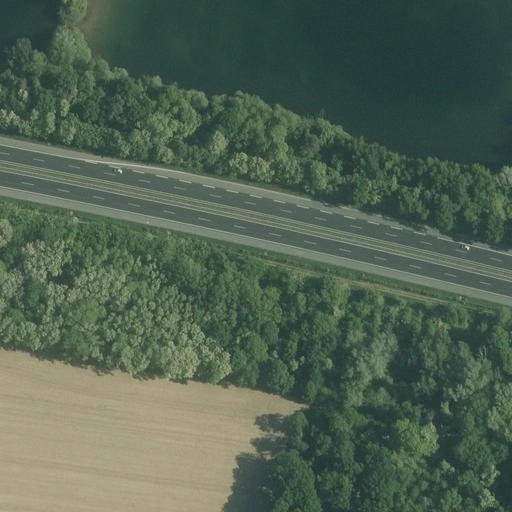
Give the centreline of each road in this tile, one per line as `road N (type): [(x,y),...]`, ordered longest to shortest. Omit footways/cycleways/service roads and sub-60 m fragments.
road 1 (track): [(0,203),(511,318)]
road 2 (motorway): [(511,262),(0,151)]
road 3 (motorway): [(0,181),(511,291)]
